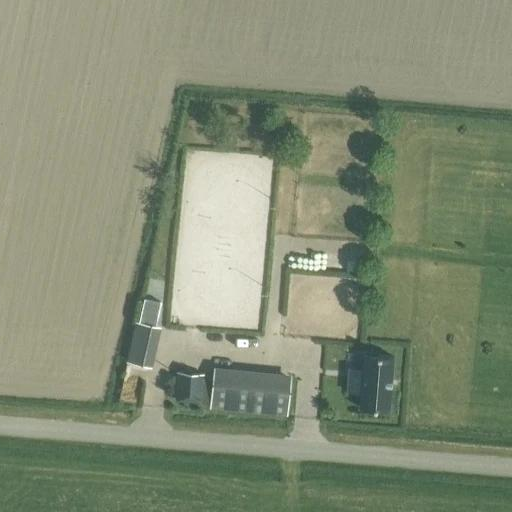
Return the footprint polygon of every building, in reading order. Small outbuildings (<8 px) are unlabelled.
[(161,299),(167,264),(151,262),(145,296),(161,299)] [(159,301),(144,298),(140,321),(155,325),(159,301)] [(158,328),(135,323),(128,358),(151,363),(158,328)] [(199,323),(177,328),(186,364),(208,359),(199,323)] [(358,407),(388,409),(392,355),(363,353),(358,407)] [(175,399),(199,401),(202,373),(177,370),(175,399)] [(289,377),(213,370),(210,406),(286,414),(289,377)]
